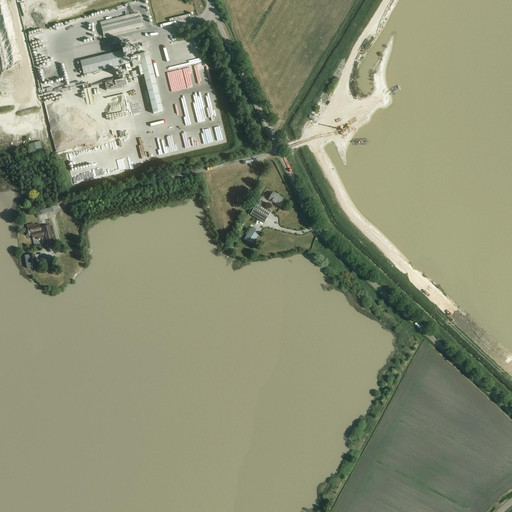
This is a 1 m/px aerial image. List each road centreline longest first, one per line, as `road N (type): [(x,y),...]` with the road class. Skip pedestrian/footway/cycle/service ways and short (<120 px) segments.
road 1 (unclassified): [(511,412),(319,231),(208,0)]
road 2 (track): [(279,149),(47,207)]
